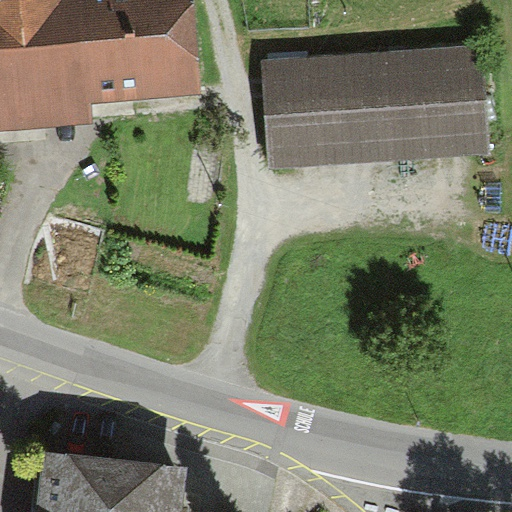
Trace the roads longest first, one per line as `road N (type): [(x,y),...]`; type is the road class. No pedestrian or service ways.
road 1 (residential): [(346,456),(0,335)]
road 2 (residential): [(511,469),(346,456)]
